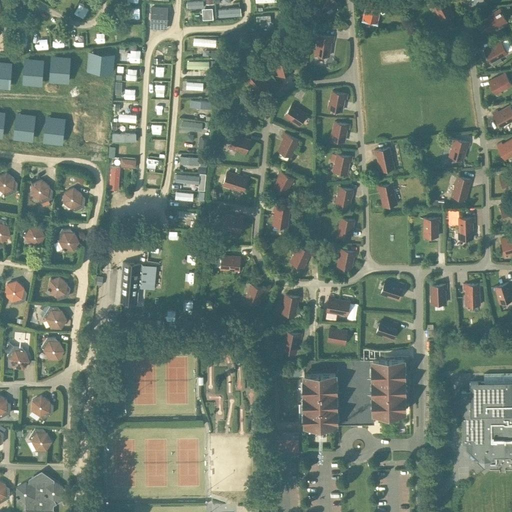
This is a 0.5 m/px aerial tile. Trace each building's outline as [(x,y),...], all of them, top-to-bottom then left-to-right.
[(202,0),(197,0),(185,1),(186,8),(201,7),(201,11),(192,11),(192,19),(211,18),(211,7),(203,7),(202,0)] [(320,16),(326,12),(325,12),(337,3),(334,0),(318,0),(312,5),(320,16)] [(385,6),(385,5),(366,0),(365,5),(367,6),(364,19),(377,23),(379,16),(378,16),(381,5),(385,6)] [(446,0),(435,0),(428,4),(432,2),(438,13),(437,14),(440,20),(453,13),(446,0)] [(83,16),(87,8),(79,5),(76,12),(83,16)] [(151,7),(150,28),(167,28),(168,8),(151,7)] [(486,18),(484,15),(480,18),(490,35),(488,31),(501,24),(501,25),(508,21),(505,18),(506,18),(506,16),(505,13),(503,12),(503,13),(501,9),(486,18)] [(130,36),(139,36),(139,27),(130,26),(130,36)] [(47,48),(47,33),(38,33),(38,48),(47,48)] [(318,54),(318,56),(319,58),(324,58),(326,57),(326,56),(329,56),(331,41),(334,42),(334,37),(315,34),(319,35),(317,47),(316,47),(315,54),(318,54)] [(66,47),(66,36),(55,36),(56,47),(66,47)] [(30,37),(22,37),(21,48),(29,49),(30,37)] [(485,50),(485,49),(484,50),(493,65),(494,65),(492,62),(502,56),(502,57),(508,53),(501,41),(485,50)] [(279,75),(275,76),(275,77),(294,71),(293,66),(291,67),(287,54),(273,58),(275,64),(276,64),(279,75)] [(86,58),(85,68),(103,70),(104,60),(86,58)] [(54,66),(53,84),(62,85),(64,67),(54,66)] [(64,67),(62,85),(72,86),(74,68),(64,67)] [(85,68),(84,77),(102,79),(103,70),(85,68)] [(258,93),(255,95),(255,96),(270,83),(266,79),(264,80),(254,68),(252,70),(251,69),(249,69),(245,72),(245,74),(246,75),(243,78),(248,83),(249,82),(258,93)] [(125,78),(135,79),(135,69),(125,69),(125,78)] [(21,71),(19,88),(28,90),(29,89),(31,72),(21,71)] [(31,72),(29,89),(38,90),(40,73),(31,72)] [(490,81),(489,81),(498,97),(498,96),(496,93),(506,87),(506,88),(511,84),(511,83),(506,72),(490,81)] [(184,90),(203,89),(202,80),(184,81),(184,90)] [(135,98),(135,88),(124,88),(124,98),(135,98)] [(342,111),(344,99),(347,99),(348,94),(332,91),(330,101),(329,101),(328,108),(342,111)] [(91,96),(89,114),(99,115),(101,97),(91,96)] [(101,97),(99,115),(108,116),(110,98),(101,97)] [(153,98),(153,107),(168,107),(168,98),(153,98)] [(119,109),(127,111),(129,104),(120,102),(119,109)] [(293,102),(285,116),(294,121),(293,122),(299,126),(307,114),(296,108),(298,105),(293,102)] [(499,112),(498,110),(493,113),(503,130),(501,126),(511,121),(511,120),(511,108),(511,106),(499,112)] [(202,130),(202,120),(180,119),(180,129),(202,130)] [(344,141),(347,129),(349,130),(350,124),(335,121),(333,132),(332,132),(331,138),(344,141)] [(18,122),(17,140),(26,141),(28,123),(18,122)] [(28,123),(26,141),(36,142),(38,124),(28,123)] [(52,126),(50,144),(59,145),(61,127),(52,126)] [(61,127),(59,145),(69,146),(71,128),(61,127)] [(86,131),(84,148),(94,149),(96,132),(86,131)] [(134,140),(134,131),(111,131),(111,140),(134,140)] [(246,153),(251,140),(238,136),(239,133),(235,131),(230,147),(240,150),(239,151),(246,153)] [(96,132),(94,149),(103,151),(105,133),(96,132)] [(285,132),(282,137),(285,138),(279,151),(292,156),(294,150),(299,139),(285,132)] [(470,142),(461,139),(451,137),(455,138),(452,149),(451,149),(449,156),(463,160),(466,147),(469,147),(470,142)] [(511,139),(503,144),(502,142),(497,145),(507,162),(505,158),(511,154),(511,139)] [(164,141),(154,141),(153,149),(164,149),(164,141)] [(378,155),(381,170),(395,168),(393,161),(392,161),(390,147),(374,150),(375,155),(378,155)] [(349,161),(352,162),(353,157),(337,153),(335,164),(334,164),(333,171),(347,173),(349,161)] [(179,155),(179,163),(198,164),(198,155),(179,155)] [(120,158),(120,166),(135,167),(135,158),(120,158)] [(109,165),(108,188),(118,188),(119,165),(109,165)] [(4,191),(6,194),(16,190),(17,181),(14,181),(14,177),(6,171),(0,174),(0,188),(4,191)] [(282,171),(281,172),(282,172),(274,187),(286,194),(289,188),(289,187),(294,178),(297,180),(282,171)] [(243,174),(242,177),(227,172),(223,185),(230,187),(243,191),(242,195),(248,176),(243,174)] [(499,176),(507,195),(507,194),(506,191),(511,188),(511,173),(505,177),(504,174),(499,176)] [(471,179),(458,175),(454,189),(453,189),(452,196),(465,199),(471,179)] [(51,197),(53,189),(49,188),(49,184),(41,178),(32,182),(31,192),(39,198),(41,202),(51,197)] [(392,183),(377,186),(378,191),(381,190),(384,206),(398,203),(396,196),(395,196),(392,183)] [(354,190),(354,189),(340,186),(338,197),(337,197),(336,203),(349,206),(353,189),(354,190)] [(84,205),(85,196),(81,196),(82,192),(74,187),(64,191),(63,201),(72,207),(72,206),(74,210),(84,205)] [(174,191),(173,199),(191,199),(192,191),(174,191)] [(500,206),(508,224),(506,221),(511,218),(511,203),(506,207),(505,204),(500,206)] [(276,211),(274,225),(288,227),(289,220),(288,220),(290,209),(294,209),(274,206),(273,211),(276,211)] [(241,232),(242,225),(244,216),(239,215),(238,218),(226,215),(223,229),(230,230),(230,229),(241,232)] [(10,234),(8,224),(5,223),(6,219),(0,217),(0,239),(3,241),(10,234)] [(337,235),(350,238),(354,220),(355,220),(341,217),(339,229),(338,228),(337,235)] [(424,237),(438,236),(437,223),(440,223),(440,217),(420,218),(424,218),(424,230),(423,230),(424,237)] [(458,239),(465,238),(472,238),(472,222),(475,222),(474,217),(459,217),(459,231),(458,232),(458,239)] [(30,243),(40,243),(45,234),(40,226),(36,226),(36,222),(28,222),(22,232),(25,234),(30,243)] [(64,248),(74,249),(79,240),(74,231),(71,231),(71,227),(62,227),(56,237),(59,239),(64,248)] [(143,242),(144,231),(124,230),(122,247),(142,248),(147,248),(147,242),(143,242)] [(507,258),(506,254),(511,252),(511,238),(507,240),(506,237),(501,239),(506,258),(507,258)] [(290,261),(303,267),(309,255),(311,256),(313,251),(295,243),(299,245),(294,255),(293,255),(290,261)] [(354,256),(356,257),(357,252),(342,248),(340,259),(339,259),(337,266),(341,266),(342,268),(346,269),(348,268),(351,268),(354,256)] [(239,274),(241,256),(240,256),(240,257),(222,255),(221,269),(228,270),(228,269),(239,270),(239,274)] [(121,286),(120,301),(137,302),(138,288),(139,288),(139,287),(144,287),(154,288),(156,267),(156,266),(157,266),(145,264),(141,264),(123,262),(122,270),(120,286),(121,286)] [(58,299),(69,295),(70,286),(67,285),(67,282),(60,275),(50,279),(49,289),(56,295),(58,299)] [(7,283),(5,293),(12,299),(13,299),(14,303),(25,300),(27,291),(23,290),(24,287),(17,280),(7,283)] [(388,295),(399,299),(404,284),(399,282),(398,285),(385,280),(381,294),(388,296),(388,295)] [(266,289),(248,282),(248,283),(251,284),(248,294),(247,293),(245,300),(258,305),(262,293),(264,294),(266,289)] [(504,302),(506,303),(509,302),(509,300),(511,299),(511,296),(508,283),(509,282),(508,282),(491,287),(491,288),(495,287),(498,296),(500,303),(504,302)] [(480,298),(479,283),(463,284),(464,289),(466,289),(467,305),(481,304),(480,298)] [(445,289),(447,289),(447,284),(431,285),(432,297),(431,297),(432,304),(446,303),(445,289)] [(301,297),(286,294),(283,306),(281,313),(295,315),(298,302),(300,302),(301,297)] [(330,296),(327,311),(341,313),(341,314),(348,315),(350,302),(334,299),(335,296),(330,296)] [(67,318),(62,309),(58,309),(58,305),(50,305),(43,315),(47,317),(46,317),(51,326),(61,327),(67,318)] [(130,308),(125,313),(129,318),(133,315),(133,312),(130,308)] [(383,335),(393,338),(398,323),(393,322),(392,324),(381,320),(376,333),(383,336),(383,335)] [(331,328),(331,327),(330,327),(328,340),(338,342),(338,343),(345,344),(347,331),(331,328)] [(302,334),(293,332),(283,330),(283,331),(286,331),(284,343),(283,343),(282,350),(296,353),(299,338),(301,339),(302,334)] [(59,358),(64,349),(59,341),(56,341),(56,337),(47,336),(46,338),(44,341),(41,346),(44,348),(44,349),(49,358),(59,358)] [(10,342),(5,349),(9,352),(7,355),(10,357),(14,366),(24,368),(29,359),(26,350),(22,350),(23,346),(14,345),(10,342)] [(406,411),(406,386),(405,358),(304,360),(306,424),(369,423),(369,417),(375,417),(375,411),(406,411)] [(461,391),(462,444),(466,444),(466,449),(472,454),(471,455),(471,456),(472,457),(472,458),(473,458),(474,458),(475,457),(477,460),(477,461),(485,469),(492,461),(492,460),(494,458),(511,457),(511,458),(511,373),(484,374),(484,382),(470,382),(470,391),(461,391)] [(0,417),(10,412),(11,403),(7,403),(7,399),(0,394),(0,417)] [(53,413),(53,404),(50,404),(50,400),(41,395),(33,399),(32,409),(40,415),(41,415),(43,418),(53,413)] [(37,449),(46,449),(52,441),(47,432),(44,432),(44,428),(35,428),(29,438),(32,440),(37,449)] [(277,451),(298,451),(298,430),(277,431),(277,451)] [(25,502),(25,511),(53,511),(54,505),(57,503),(66,498),(66,489),(63,489),(63,486),(54,481),(42,473),(29,480),(29,484),(34,487),(34,491),(38,491),(38,499),(28,505),(27,501),(25,502)] [(0,502),(10,497),(10,488),(6,488),(6,485),(0,480),(0,502)] [(16,495),(16,497),(18,498),(25,502),(27,501),(28,505),(38,499),(38,491),(34,491),(34,487),(29,484),(26,482),(17,487),(17,495),(16,495)] [(247,511),(259,511),(260,503),(248,503),(247,511)]
